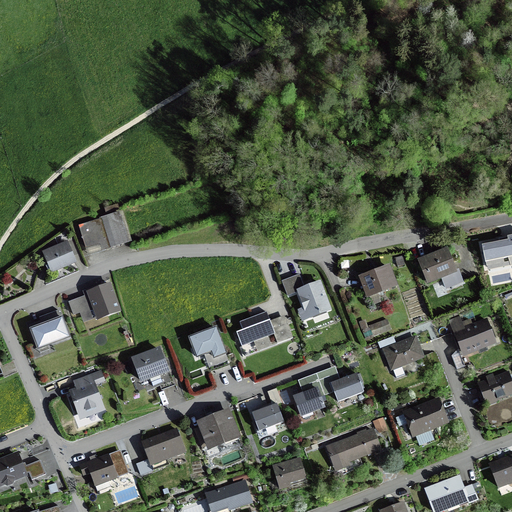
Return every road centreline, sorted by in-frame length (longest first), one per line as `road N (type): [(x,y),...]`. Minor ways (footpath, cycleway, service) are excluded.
road 1 (residential): [(0,311),(163,252),(302,255),(511,214)]
road 2 (track): [(0,244),(45,185),(90,147),(355,0)]
road 3 (residential): [(324,511),(511,440)]
